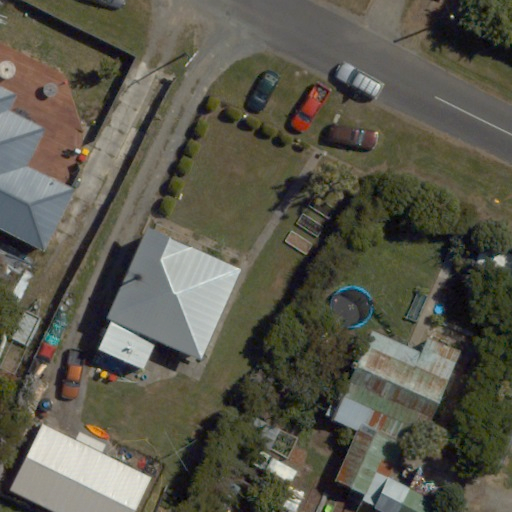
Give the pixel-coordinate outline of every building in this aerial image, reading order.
[(511,0),(468,0),(511,20),(511,0)] [(26,141),(0,128),(0,271),(14,278),(51,206),(5,183),(26,141)] [(137,229),(85,328),(173,373),(225,275),(137,229)] [(511,402),(345,321),(292,428),(334,449),(311,496),(344,511),(356,511),(387,449),(477,493),(511,420),(511,402)] [(28,434),(0,486),(0,500),(22,511),(114,511),(128,486),(28,434)]
